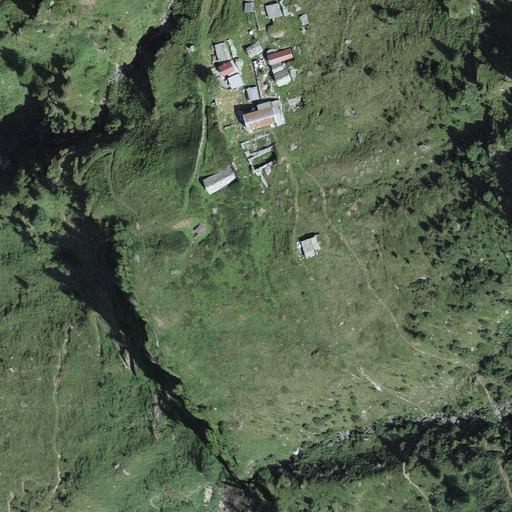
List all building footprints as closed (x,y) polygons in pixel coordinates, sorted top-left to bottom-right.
[(248,12),(256,12),(256,3),(247,3),(248,12)] [(290,51),(266,55),(269,66),(292,61),(290,51)] [(229,63),(217,69),(221,77),(232,71),(229,63)] [(287,73),(273,77),(276,87),(290,83),(287,73)] [(258,112),(243,116),(247,130),(273,124),(268,102),(256,104),(258,112)] [(232,170),(203,181),(208,194),(237,183),(232,170)] [(316,236),(300,241),(304,253),(320,248),(316,236)]
